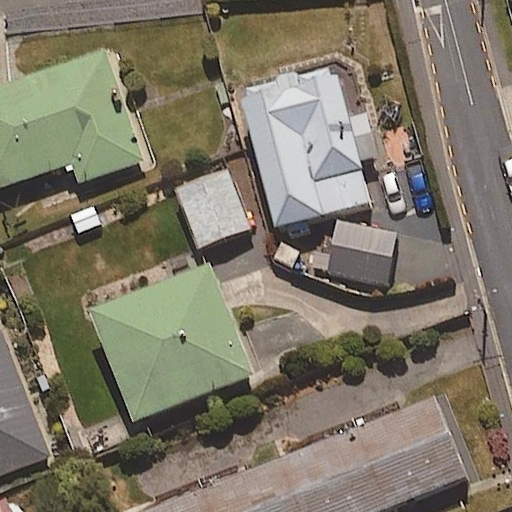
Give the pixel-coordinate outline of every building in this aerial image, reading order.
[(82,185),(143,164),(103,48),(0,83),(0,193),(76,167),(82,185)] [(379,161),(367,114),(345,119),(337,89),(359,83),(353,59),(240,89),(277,228),(368,204),(358,166),(379,161)] [(248,231),(224,169),(179,186),(203,248),(248,231)] [(386,289),(395,234),(337,225),(329,279),(386,289)] [(256,372),(210,260),(91,309),(137,421),(256,372)] [(0,476),(50,458),(2,332),(0,332),(0,476)] [(432,397),(143,511),(381,511),(464,479),(432,397)]
